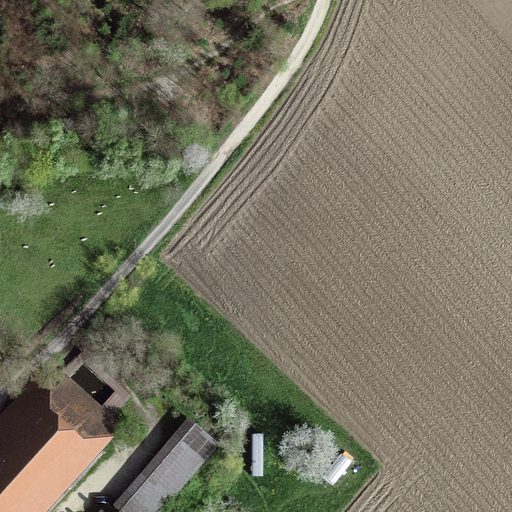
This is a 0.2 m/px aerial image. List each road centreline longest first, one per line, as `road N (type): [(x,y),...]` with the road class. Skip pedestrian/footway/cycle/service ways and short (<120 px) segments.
road 1 (unclassified): [(0,404),(221,159)]
road 2 (track): [(221,159),(302,44),(323,0)]
